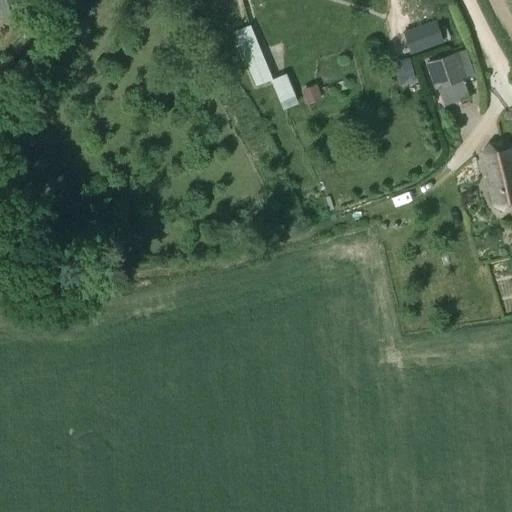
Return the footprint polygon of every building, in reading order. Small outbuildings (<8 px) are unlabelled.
[(0,0),(0,17),(13,13),(8,0),(0,0)] [(10,0),(13,14),(20,13),(17,0),(10,0)] [(231,32),(255,87),(272,80),(249,24),(231,32)] [(422,49),(414,28),(404,31),(412,52),(422,49)] [(463,49),(425,63),(434,86),(472,73),(463,49)] [(287,72),(273,77),(281,100),(296,94),(287,72)] [(302,90),(307,103),(321,98),(316,84),(302,90)] [(511,146),(501,141),(489,144),(481,153),(493,204),(503,209),(511,207),(511,146)]
